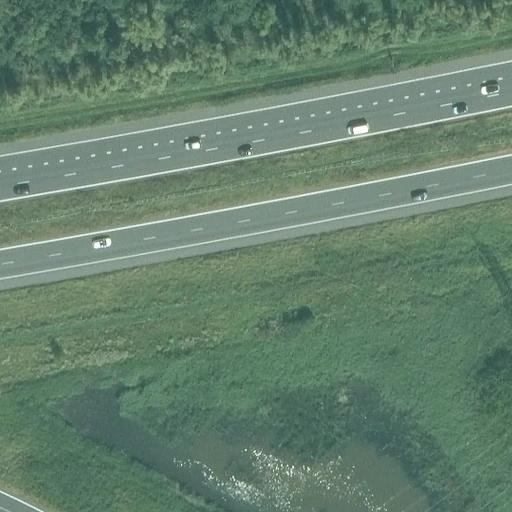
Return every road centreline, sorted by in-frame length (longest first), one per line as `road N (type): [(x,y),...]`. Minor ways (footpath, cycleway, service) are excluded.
road 1 (motorway): [(511,89),(0,186)]
road 2 (motorway): [(0,264),(511,168)]
